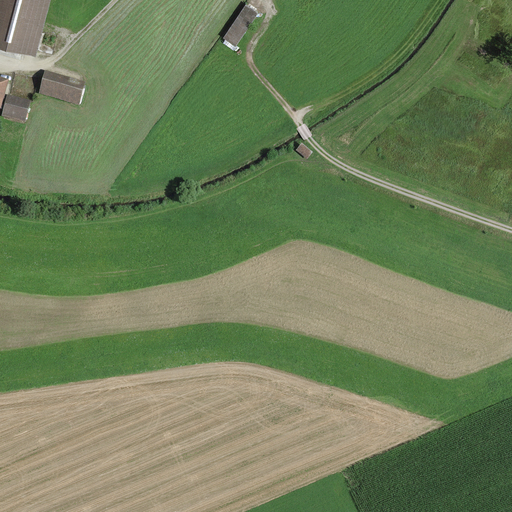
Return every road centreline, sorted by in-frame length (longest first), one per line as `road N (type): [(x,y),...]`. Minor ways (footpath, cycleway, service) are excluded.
road 1 (track): [(511,230),(325,157)]
road 2 (track): [(442,0),(372,77),(294,117)]
road 3 (track): [(117,0),(55,61),(0,63)]
road 4 (track): [(325,157),(252,66),(254,41)]
